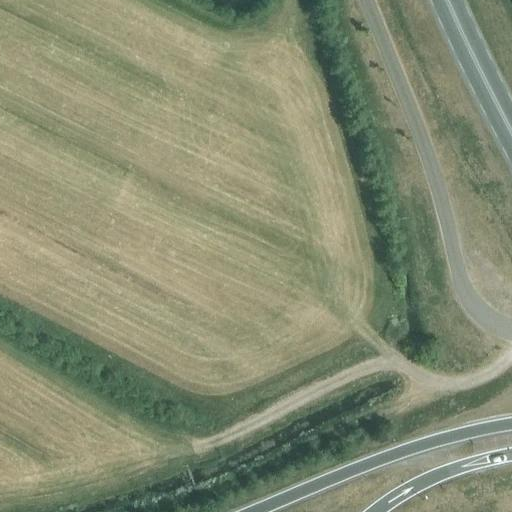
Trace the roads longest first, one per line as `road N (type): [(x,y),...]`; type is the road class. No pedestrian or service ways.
road 1 (unclassified): [(511,331),(489,320),(459,278),(436,185),(364,0)]
road 2 (trunk): [(511,425),(426,444),(254,511)]
road 3 (trunk): [(511,132),(445,0)]
road 4 (trunk): [(376,511),(438,475),(511,455)]
